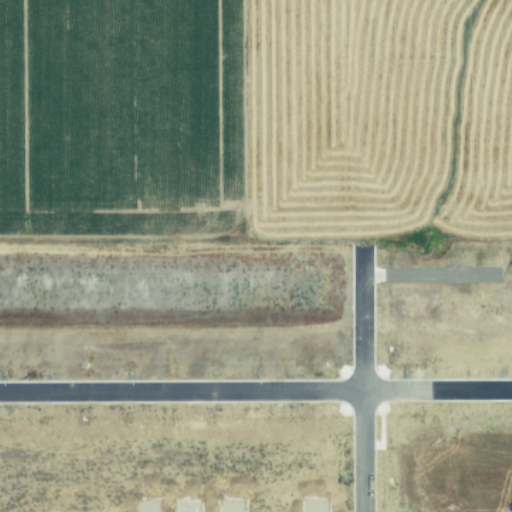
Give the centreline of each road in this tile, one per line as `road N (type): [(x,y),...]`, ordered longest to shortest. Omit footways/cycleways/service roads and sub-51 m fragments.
road 1 (residential): [(511,389),(0,392)]
road 2 (residential): [(361,239),(363,511)]
